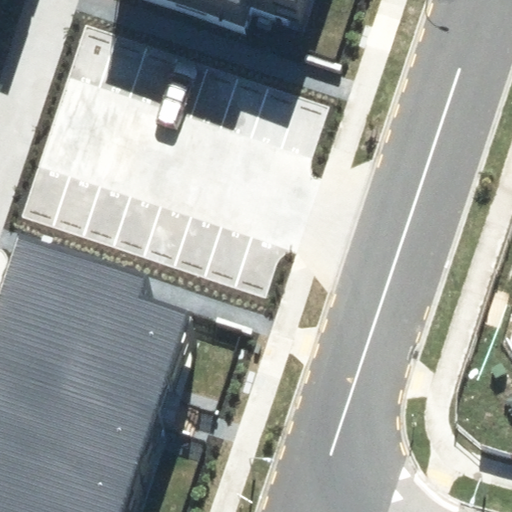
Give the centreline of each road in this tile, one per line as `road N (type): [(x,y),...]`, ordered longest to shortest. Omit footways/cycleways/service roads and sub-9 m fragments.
road 1 (residential): [(485,0),(319,501)]
road 2 (residential): [(42,0),(0,135)]
